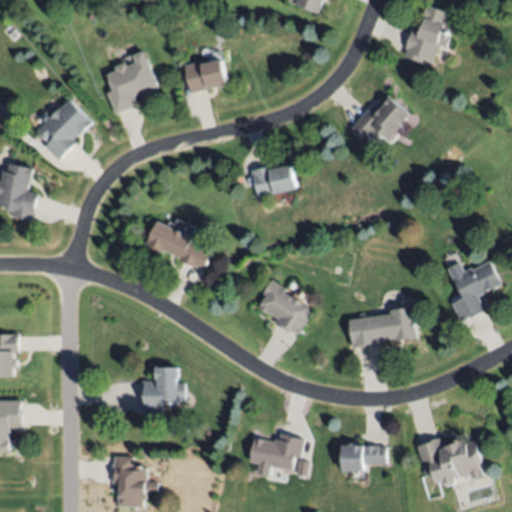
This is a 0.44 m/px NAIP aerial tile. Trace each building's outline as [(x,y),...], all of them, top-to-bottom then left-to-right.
[(321,0),(317,12),(289,2),(289,0),(321,0)] [(451,12),(446,25),(451,27),(447,35),(451,36),(446,48),(438,45),(432,60),(424,56),(421,63),(405,56),(408,49),(405,48),(413,28),(417,30),(428,3),(451,12)] [(159,87),(135,96),(138,103),(130,106),(131,107),(117,113),(108,92),(115,90),(108,74),(117,70),(116,67),(127,62),(129,66),(137,63),(134,55),(144,51),(159,87)] [(228,84),(192,93),(185,64),(205,59),(206,63),(222,59),(228,84)] [(410,113),(389,138),(377,128),(366,141),(352,128),(370,106),(377,112),(390,96),(410,113)] [(72,98),(94,121),(75,140),(78,143),(60,161),(46,147),(50,142),(39,131),(72,98)] [(11,163),(35,167),(33,181),(31,180),(29,192),(39,194),(35,220),(14,216),(15,208),(0,205),(0,200),(1,195),(0,194),(0,180),(2,181),(4,171),(10,172),(11,163)] [(298,187),(276,193),(275,192),(259,196),(252,170),(273,164),(274,169),(292,164),(298,187)] [(159,220),(194,237),(192,242),(213,252),(206,268),(199,264),(197,267),(180,259),(181,257),(165,249),(164,252),(147,244),(159,220)] [(192,236),(196,228),(177,220),(174,228),(192,236)] [(489,261),(502,283),(478,296),(487,311),(473,319),(472,316),(463,321),(451,301),(463,295),(447,268),(460,260),(465,270),(471,267),(473,270),(489,261)] [(273,279),(288,288),(286,293),(310,307),(305,315),(310,318),(300,335),(291,330),(290,332),(274,323),(278,317),(260,306),(266,295),(264,294),(273,279)] [(350,319),(392,313),(391,309),(412,306),(417,337),(354,346),(350,319)] [(0,333),(21,334),(20,352),(16,352),(15,357),(19,357),(19,365),(16,365),(15,375),(0,374),(0,333)] [(143,410),(142,381),(155,381),(155,366),(178,366),(179,401),(163,402),(163,410),(143,410)] [(0,409),(1,409),(1,401),(22,400),(23,429),(9,429),(10,451),(0,451),(0,409)] [(173,435),(173,426),(188,426),(188,436),(173,435)] [(292,469),(272,465),(271,475),(259,473),(260,464),(251,462),(255,437),(276,440),(277,438),(281,438),(282,433),(305,437),(302,456),(295,455),(292,469)] [(476,440),(483,464),(481,465),(483,475),(472,478),(471,473),(455,477),(457,484),(447,487),(445,480),(437,483),(434,474),(427,476),(418,444),(442,437),(444,445),(465,440),(466,443),(476,440)] [(344,470),(344,444),(388,445),(388,462),(366,462),(365,471),(344,470)] [(147,466),(147,482),(159,482),(159,493),(147,493),(147,499),(144,499),(144,508),(119,507),(120,485),(112,484),(112,464),(114,464),(115,456),(136,456),(136,466),(147,466)] [(314,459),(311,474),(300,472),(303,456),(314,459)]
